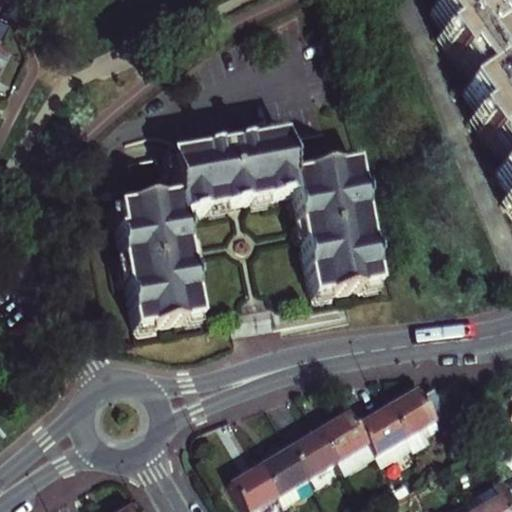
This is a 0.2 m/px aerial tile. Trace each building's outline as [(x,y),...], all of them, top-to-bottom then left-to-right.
[(511,0),(444,0),(429,11),(445,34),(438,39),(456,63),(463,58),(480,80),(464,92),(480,114),(473,119),(490,142),(496,138),(511,159),(493,173),(510,196),(503,200),(511,212),(511,0)] [(259,144),(272,142),(271,134),(258,136),(259,144)] [(194,324),(197,324),(307,304),(309,304),(323,301),(357,295),(372,292),(374,292),(352,169),(350,157),(325,161),(298,165),(295,142),(281,144),(280,140),(272,142),(259,144),(234,149),(233,142),(207,147),(208,153),(164,161),(167,178),(161,179),(162,186),(130,192),(105,196),(108,214),(112,214),(116,233),(112,234),(117,266),(122,291),(130,336),(133,335),(146,333),(181,327),(194,324)] [(161,179),(167,178),(164,161),(158,162),(161,179)] [(108,214),(105,215),(109,234),(112,234),(116,233),(112,214),(108,214)] [(122,291),(117,266),(110,267),(115,292),(122,291)] [(373,299),(372,292),(357,295),(358,302),(373,299)] [(323,301),(309,304),(310,310),(325,308),(323,301)] [(196,331),(194,324),(181,327),(182,334),(196,331)] [(146,333),(133,335),(134,343),(148,340),(146,333)] [(445,417),(429,390),(418,397),(415,393),(384,412),(403,443),(432,425),(445,417)] [(403,443),(384,412),(353,431),(364,450),(377,472),(409,453),(403,443)] [(346,419),(315,438),(333,468),(364,450),(353,431),(346,419)] [(403,443),(409,453),(428,441),(425,437),(436,430),(432,425),(403,443)] [(315,438),(286,455),(304,486),(333,468),(315,438)] [(275,503),(304,486),(286,455),(257,473),(275,503)] [(237,511),(259,511),(275,503),(257,473),(225,492),(237,511)] [(282,511),(310,496),(304,486),(275,503),(280,511),(282,511)] [(460,509),(461,511),(511,511),(511,503),(508,497),(494,505),(487,493),(460,509)]
